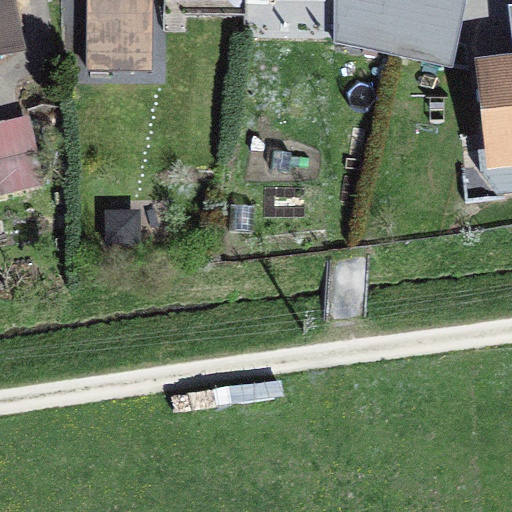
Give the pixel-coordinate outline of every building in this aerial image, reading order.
[(2,0),(0,0),(0,46),(11,44),(2,0)] [(148,0),(86,0),(82,68),(143,73),(148,0)] [(388,52),(402,0),(333,0),(332,42),(388,52)] [(456,0),(402,0),(388,52),(438,66),(456,0)] [(511,69),(490,71),(500,164),(511,163),(511,69)] [(23,132),(0,136),(0,193),(34,186),(23,132)]
